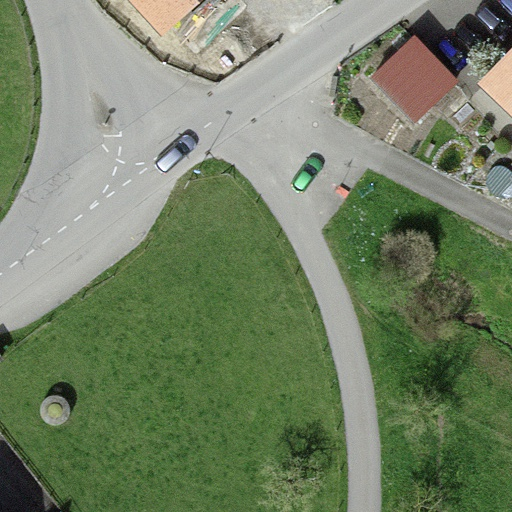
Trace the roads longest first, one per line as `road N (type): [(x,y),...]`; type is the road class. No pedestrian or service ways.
road 1 (track): [(358,511),(355,398),(325,276),(235,109)]
road 2 (tertiary): [(387,0),(126,180)]
road 3 (tertiary): [(50,0),(126,180)]
road 4 (tertiary): [(126,180),(0,274)]
